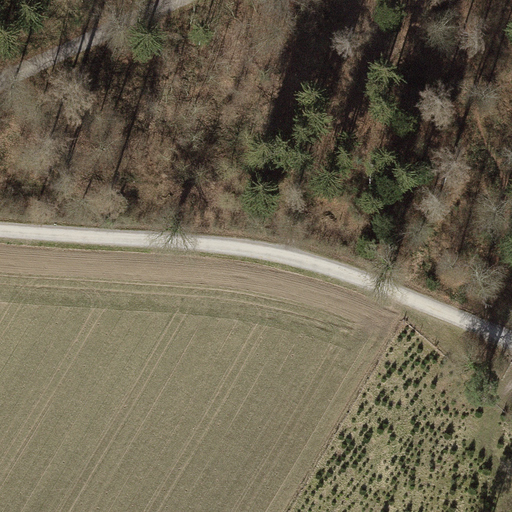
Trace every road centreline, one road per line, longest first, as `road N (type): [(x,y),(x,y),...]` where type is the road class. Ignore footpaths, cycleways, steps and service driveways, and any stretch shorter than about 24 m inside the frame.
road 1 (track): [(0,227),(307,260),(511,340)]
road 2 (track): [(180,0),(0,86)]
